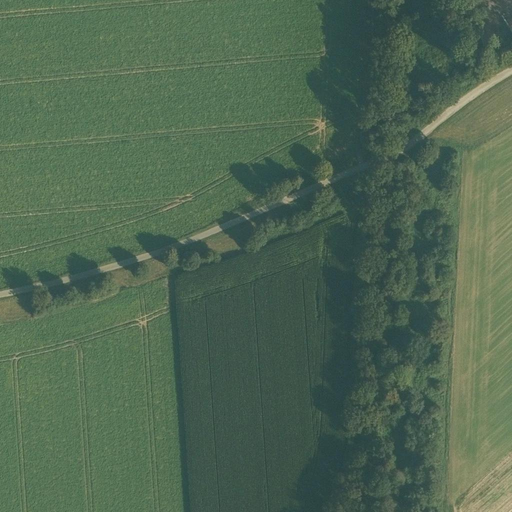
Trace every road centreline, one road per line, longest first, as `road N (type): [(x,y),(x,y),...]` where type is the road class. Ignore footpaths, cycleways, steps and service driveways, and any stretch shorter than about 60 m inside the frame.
road 1 (track): [(511,72),(397,155),(166,249),(0,295)]
road 2 (track): [(363,167),(370,0)]
